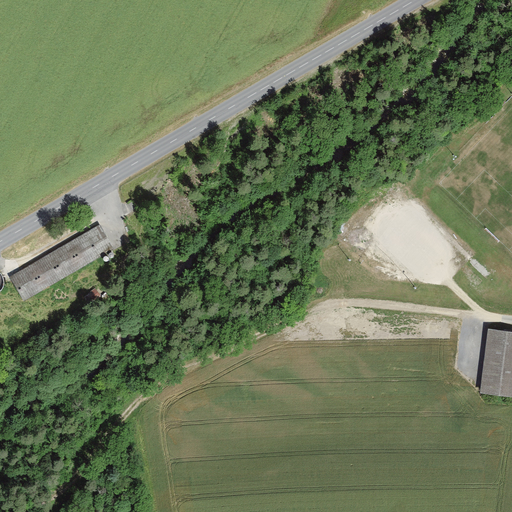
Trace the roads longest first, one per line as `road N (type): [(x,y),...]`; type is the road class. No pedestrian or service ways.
road 1 (track): [(150,511),(134,410),(227,349),(324,306),(352,302),(511,320)]
road 2 (tertiary): [(413,0),(0,241)]
